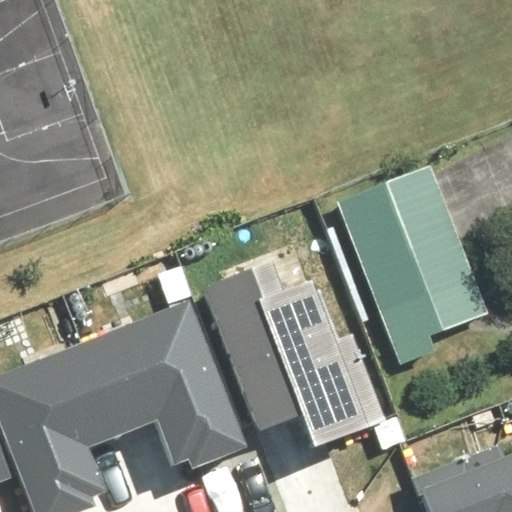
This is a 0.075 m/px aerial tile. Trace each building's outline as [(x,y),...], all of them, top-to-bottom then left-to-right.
[(439,340),(502,314),(441,165),(342,205),(410,371),(445,357),(439,340)] [(260,261),(196,287),(253,430),(292,415),(306,451),(389,418),(354,331),(339,337),(316,279),(274,296),(260,261)] [(189,302),(87,339),(118,423),(151,411),(168,458),(183,453),(189,468),(243,448),(189,302)] [(118,423),(87,339),(0,370),(0,441),(25,511),(62,511),(84,504),(80,492),(95,487),(77,439),(118,423)] [(511,511),(511,462),(501,467),(492,442),(414,472),(430,511),(511,511)]
